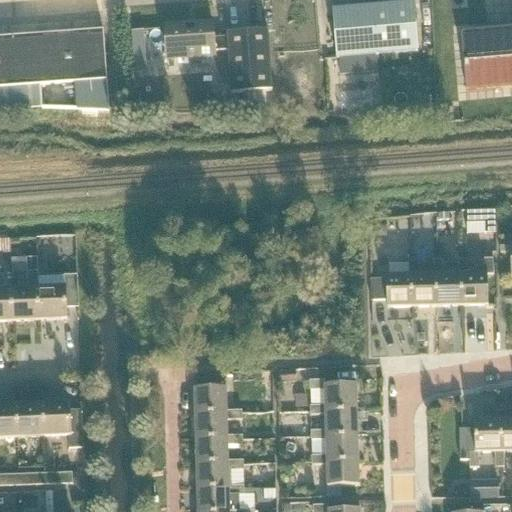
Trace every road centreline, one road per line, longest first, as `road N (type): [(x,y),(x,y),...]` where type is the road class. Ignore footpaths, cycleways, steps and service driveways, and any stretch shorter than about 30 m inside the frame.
road 1 (residential): [(403,511),(400,388),(511,368)]
road 2 (residential): [(174,511),(170,376)]
